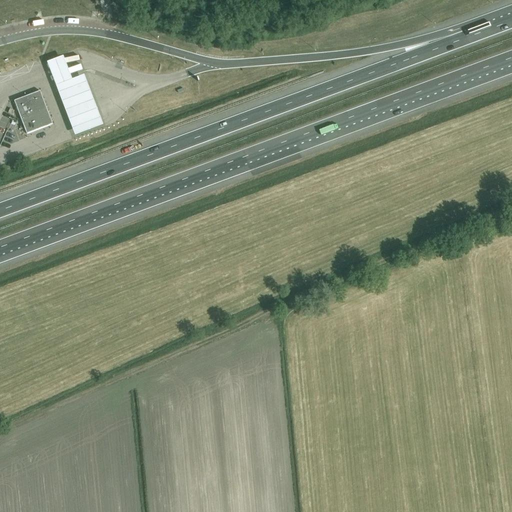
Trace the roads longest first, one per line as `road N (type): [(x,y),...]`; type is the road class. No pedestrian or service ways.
road 1 (track): [(511,207),(0,431)]
road 2 (motorway): [(0,248),(511,59)]
road 3 (motorway): [(467,37),(0,209)]
road 4 (motorway): [(467,37),(213,63)]
